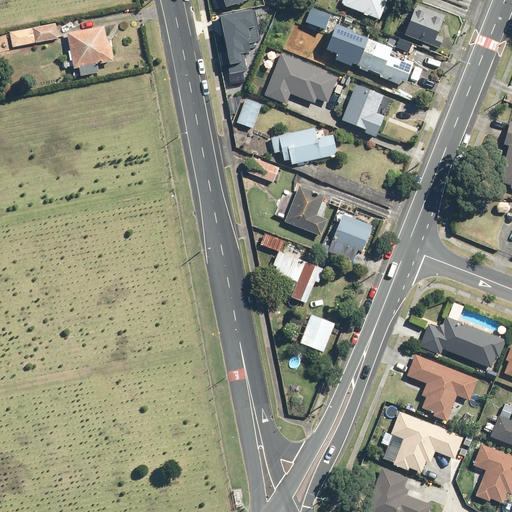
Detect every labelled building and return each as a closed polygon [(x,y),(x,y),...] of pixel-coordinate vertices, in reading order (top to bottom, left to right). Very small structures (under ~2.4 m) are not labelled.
[(387,0),(346,0),(344,5),(379,20),(387,0)] [(446,17),(419,5),(406,35),(442,50),(450,30),(442,27),(446,17)] [(221,14),(231,72),(250,69),(248,52),(252,51),(251,45),(260,43),(254,9),(221,14)] [(57,23),(0,35),(0,47),(1,53),(13,51),(13,48),(60,38),(57,23)] [(354,63),(361,66),(372,40),(373,38),(339,24),(328,50),(340,55),(338,60),(353,67),(354,63)] [(108,26),(68,34),(72,52),(69,52),(73,70),(81,69),(83,76),(101,72),(100,65),(115,62),(108,26)] [(372,40),(361,66),(360,69),(368,72),(370,69),(383,74),(381,78),(400,86),(401,81),(408,84),(416,64),(405,59),(404,62),(391,57),(394,49),(372,40)] [(282,53),(266,95),(288,104),(292,94),(316,104),(319,98),(330,102),(340,78),(328,74),(329,72),(282,53)] [(357,84),(343,120),(367,129),(366,133),(378,138),(386,117),(378,114),(386,95),(357,84)] [(264,104),(247,99),(238,123),(255,129),(264,104)] [(511,122),(510,122),(505,144),(508,145),(500,183),(511,185),(511,188),(511,187),(511,122)] [(316,129),(273,138),(276,153),(284,151),(286,162),(292,160),(293,165),(340,156),(335,135),(318,139),(316,129)] [(281,168),(253,157),(247,173),(275,184),(281,168)] [(301,185),(286,222),(323,237),(330,220),(318,215),(326,196),(301,185)] [(344,214),(328,251),(353,263),(359,250),(363,252),(376,222),(360,215),(358,220),(344,214)] [(286,241),(266,233),(261,245),(281,253),(286,241)] [(326,270),(280,253),(275,266),(278,267),(276,274),(298,282),(292,298),(309,304),(317,281),(321,283),(326,270)] [(337,324),(313,314),(301,343),(325,353),(337,324)] [(507,338),(449,314),(444,327),(430,321),(419,349),(441,358),(443,354),(451,357),(453,352),(479,362),(475,371),(485,375),(489,367),(492,368),(497,355),(499,356),(507,338)] [(479,379),(416,354),(408,375),(428,382),(422,397),(426,398),(422,408),(435,413),(434,416),(447,421),(455,403),(465,407),(468,399),(471,400),(479,379)] [(465,436),(400,411),(391,433),(393,434),(384,458),(395,463),(394,465),(410,471),(411,468),(422,472),(426,461),(431,463),(436,451),(456,459),(465,436)] [(511,419),(501,415),(492,436),(511,444),(511,419)] [(511,455),(483,444),(475,465),(487,470),(477,496),(490,501),(491,498),(504,503),(508,491),(511,492),(511,455)] [(382,468),(365,511),(429,511),(432,505),(407,496),(410,487),(406,485),(409,478),(382,468)]
